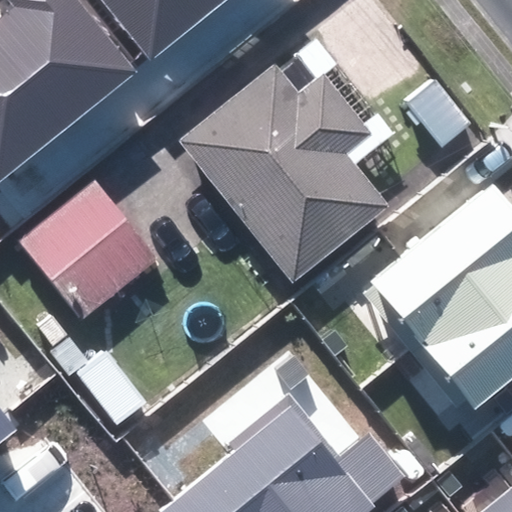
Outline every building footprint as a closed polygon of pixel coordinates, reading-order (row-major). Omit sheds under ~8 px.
[(228,0),(45,0),(34,9),(31,5),(0,29),(0,93),(29,70),(29,68),(50,52),(95,108),(228,0)] [(268,61),(172,137),(283,278),(379,203),(345,159),(337,149),(361,130),(313,72),(308,76),(290,52),(272,65),(268,61)] [(14,241),(76,316),(151,255),(88,180),(14,241)] [(476,409),(511,379),(511,212),(489,185),(371,282),(476,409)] [(0,442),(24,422),(0,393),(0,442)] [(337,461),(292,406),(166,510),(166,511),(360,511),(403,477),(368,436),(337,461)] [(511,511),(511,488),(482,511),(511,511)]
